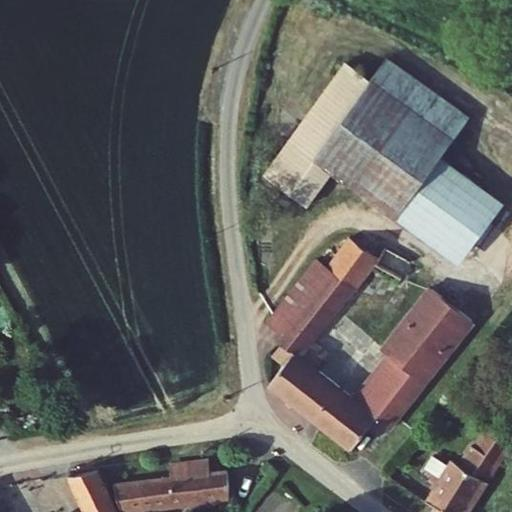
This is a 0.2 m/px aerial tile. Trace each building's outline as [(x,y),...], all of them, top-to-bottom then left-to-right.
[(440,157),(461,130),(471,116),(391,58),(375,76),(351,59),(263,173),(304,204),(332,169),(397,216),(440,157)] [(459,262),(502,203),(440,157),(397,216),(459,262)] [(269,382),(351,448),(376,415),(433,342),(460,308),(429,284),(379,345),(388,352),(354,394),(316,366),(326,352),(312,340),(373,259),(348,244),(330,271),(317,262),(270,325),(281,333),(277,340),(282,344),(273,356),(282,363),(269,382)] [(410,263),(384,249),(376,261),(401,277),(410,263)] [(447,351),(473,318),(460,308),(433,342),(447,351)] [(447,351),(433,342),(376,415),(390,425),(447,351)] [(432,510),(430,511),(463,511),(509,439),(489,426),(480,439),(477,437),(458,467),(451,463),(440,481),(434,477),(430,484),(436,487),(424,506),(432,510)] [(207,469),(206,462),(191,464),(195,497),(229,492),(226,466),(207,469)] [(172,476),(117,484),(120,506),(195,497),(191,464),(171,467),(172,476)] [(102,486),(92,467),(64,473),(78,498),(102,486)] [(115,511),(102,486),(78,498),(84,511),(115,511)]
